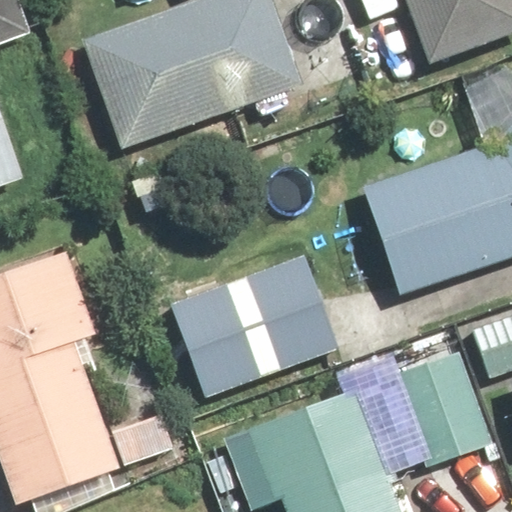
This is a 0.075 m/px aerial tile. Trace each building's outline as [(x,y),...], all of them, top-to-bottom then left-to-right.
[(0,0),(0,51),(38,37),(23,0),(0,0)] [(279,0),(217,0),(92,45),(132,154),(312,89),(279,0)] [(511,0),(415,0),(442,70),(511,44),(511,0)] [(0,194),(32,183),(0,97),(0,194)] [(404,301),(511,267),(511,134),(494,151),(369,190),(404,301)] [(205,203),(192,170),(139,190),(152,223),(205,203)] [(307,246),(175,290),(207,384),(338,340),(307,246)] [(0,281),(0,444),(23,509),(38,504),(41,511),(80,511),(122,497),(115,477),(178,454),(165,419),(133,430),(117,436),(88,353),(104,347),(72,256),(0,281)] [(511,319),(479,331),(497,382),(511,376),(511,319)] [(502,438),(465,351),(227,453),(252,511),(253,511),(283,499),(288,511),(409,511),(397,483),(502,438)]
